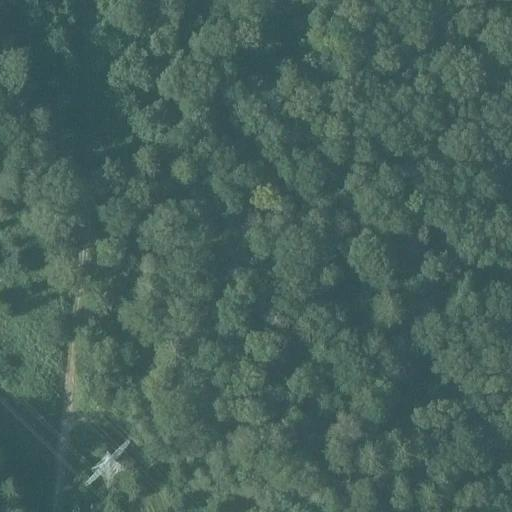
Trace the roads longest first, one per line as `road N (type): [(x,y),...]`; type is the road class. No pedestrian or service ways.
road 1 (track): [(76,0),(84,129),(63,415)]
road 2 (track): [(63,415),(81,414),(117,435),(157,511)]
